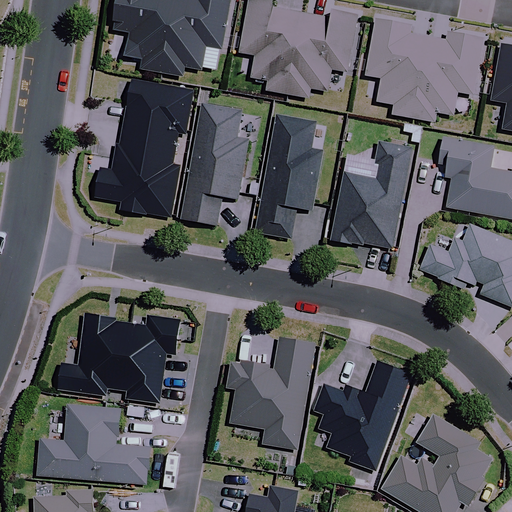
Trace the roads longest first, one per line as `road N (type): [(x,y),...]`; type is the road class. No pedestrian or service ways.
road 1 (residential): [(224,279),(394,312),(443,334),(511,403)]
road 2 (tertiary): [(54,0),(19,239)]
road 3 (residential): [(224,279),(181,511)]
road 4 (residential): [(19,239),(224,279)]
